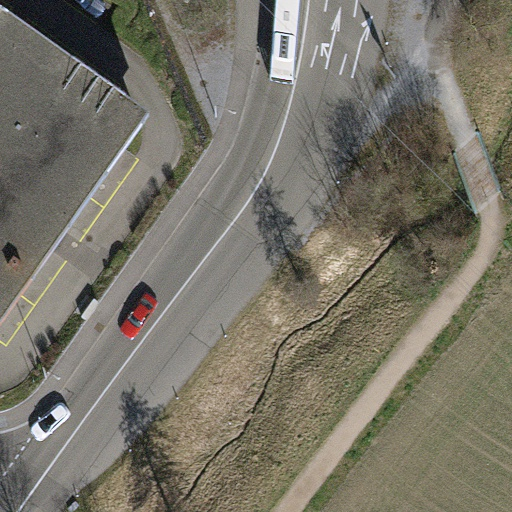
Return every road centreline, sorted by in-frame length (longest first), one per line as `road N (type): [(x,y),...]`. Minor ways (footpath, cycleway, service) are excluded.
road 1 (secondary): [(53,455),(252,201),(290,136),(303,99),(315,0)]
road 2 (track): [(289,511),(480,267),(496,232),(469,143)]
